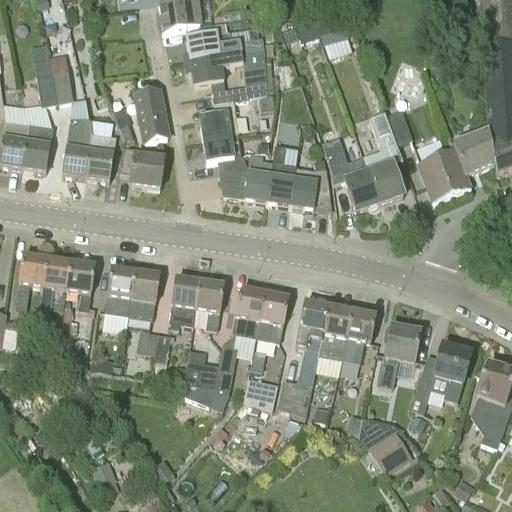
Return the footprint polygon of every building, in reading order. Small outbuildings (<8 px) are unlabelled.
[(199,31),(196,4),(198,4),(197,0),(156,0),(162,40),(185,37),(184,35),(184,34),(199,31)] [(511,51),(511,0),(478,0),(482,54),(511,51)] [(38,16),(49,13),(46,3),(36,5),(38,16)] [(343,25),(337,27),(335,20),(314,26),(322,51),(348,43),(343,25)] [(300,48),(319,42),(314,25),(295,31),(300,48)] [(459,56),(478,52),(473,26),(453,30),(459,56)] [(263,55),(263,49),(262,49),(262,45),(232,50),(230,38),(226,39),(225,31),(198,35),(200,43),(186,45),(189,68),(263,55)] [(263,45),(271,44),(270,32),(262,33),(263,45)] [(293,33),(283,36),(287,48),(297,44),(293,33)] [(56,110),(47,64),(45,50),(30,53),(32,59),(41,113),(56,110)] [(511,173),(511,51),(482,54),(488,137),(491,171),(491,181),(511,173)] [(212,98),(266,89),(265,69),(264,62),(264,61),(263,55),(189,68),(193,92),(211,89),(212,98)] [(72,107),(66,70),(64,61),(47,64),(56,110),(72,107)] [(401,82),(395,96),(415,103),(420,90),(401,82)] [(266,98),(267,98),(266,89),(212,98),(216,121),(198,123),(202,147),(237,141),(234,118),(233,107),(247,106),(247,104),(258,102),(260,114),(261,117),(273,115),(272,101),(267,101),(266,98)] [(134,100),(144,149),(167,145),(158,96),(134,100)] [(119,136),(128,133),(122,119),(114,122),(119,136)] [(392,170),(402,167),(385,120),(373,124),(380,142),(378,143),(384,159),(364,166),(380,210),(403,202),(392,170)] [(92,142),(89,127),(70,126),(61,181),(84,185),(92,142)] [(115,146),(110,145),(112,129),(89,127),(92,142),(84,185),(109,188),(115,146)] [(26,148),(27,132),(4,129),(0,156),(0,172),(21,175),(26,148)] [(29,132),(27,132),(26,148),(21,175),(45,179),(52,135),(29,131),(29,132)] [(491,171),(488,137),(452,150),(455,157),(465,182),(491,171)] [(245,173),(240,164),(237,141),(202,147),(206,170),(217,168),(219,177),(245,173)] [(380,210),(364,166),(363,166),(363,164),(347,170),(338,145),(321,151),(332,181),(341,178),(355,218),(380,210)] [(267,148),(257,148),(257,160),(267,160),(267,148)] [(289,214),(294,185),(295,172),(282,171),(285,153),(275,151),(273,170),(267,210),(289,214)] [(163,167),(133,162),(134,157),(122,155),(118,179),(131,181),(129,191),(159,195),(163,167)] [(470,196),(465,182),(455,157),(418,171),(433,210),(470,196)] [(267,210),(273,170),(261,168),(262,164),(249,162),(247,178),(245,173),(219,177),(223,202),(244,205),(243,207),(267,210)] [(313,217),(313,216),(331,219),(324,168),(314,169),(316,187),(294,185),(289,214),(313,217)] [(46,265),(31,263),(23,261),(14,317),(25,319),(29,291),(42,293),(46,265)] [(66,297),(71,269),(46,265),(42,293),(37,326),(47,330),(52,302),(48,301),(49,294),(66,297)] [(77,316),(88,318),(94,272),(71,269),(66,297),(79,299),(77,316)] [(128,324),(134,278),(110,275),(104,320),(116,322),(128,324)] [(128,324),(152,327),(159,282),(134,278),(128,324)] [(171,330),(170,335),(179,336),(179,331),(193,333),(195,316),(200,288),(175,284),(169,330),(171,330)] [(206,335),(217,337),(223,292),(200,288),(195,316),(209,318),(206,335)] [(255,346),(259,328),(265,300),(240,295),(232,338),(234,342),(255,346)] [(255,345),(279,350),(288,305),(265,300),(259,328),(255,345)] [(317,362),(328,313),(304,308),(295,354),(304,356),(297,389),(282,386),(277,414),(305,423),(317,362)] [(341,367),(351,318),(328,313),(317,362),(341,367)] [(64,339),(69,339),(71,326),(72,315),(64,314),(61,338),(64,339)] [(369,350),(375,322),(351,318),(341,367),(359,370),(363,349),(369,350)] [(398,365),(413,368),(420,339),(391,332),(378,392),(391,395),(398,365)] [(17,336),(3,334),(0,352),(14,354),(17,336)] [(155,360),(158,340),(139,338),(136,357),(155,360)] [(64,340),(63,349),(71,350),(72,341),(64,340)] [(158,340),(155,360),(154,369),(166,371),(170,342),(158,340)] [(444,404),(456,408),(470,360),(442,351),(431,389),(420,386),(411,415),(422,420),(429,397),(445,401),(444,404)] [(196,392),(184,403),(207,412),(209,412),(212,404),(216,406),(219,400),(227,403),(236,356),(221,353),(217,372),(213,398),(200,393),(196,392)] [(91,363),(89,375),(111,379),(113,367),(91,363)] [(184,390),(196,392),(200,393),(213,398),(217,372),(188,367),(184,390)] [(489,424),(480,447),(495,455),(511,415),(504,413),(511,390),(511,380),(487,371),(474,402),(477,403),(471,417),(489,424)] [(11,379),(3,385),(14,398),(21,392),(11,379)] [(276,391),(247,385),(242,407),(271,416),(276,391)] [(315,414),(312,426),(323,429),(326,417),(315,414)] [(13,416),(1,424),(16,448),(28,441),(13,416)] [(97,435),(105,429),(96,419),(89,425),(97,435)] [(358,445),(361,424),(350,422),(346,443),(358,445)] [(398,435),(394,431),(361,424),(358,445),(365,456),(395,437),(398,435)] [(369,455),(385,482),(412,465),(395,438),(369,455)] [(123,453),(114,458),(120,468),(128,463),(123,453)] [(161,466),(151,474),(163,490),(174,481),(161,466)] [(105,498),(122,490),(111,467),(95,475),(105,498)] [(38,476),(50,495),(62,487),(51,468),(38,476)] [(460,485),(451,498),(464,507),(472,494),(460,485)] [(166,492),(158,498),(168,511),(175,505),(166,492)] [(440,494),(431,500),(438,511),(441,511),(449,507),(440,494)]
